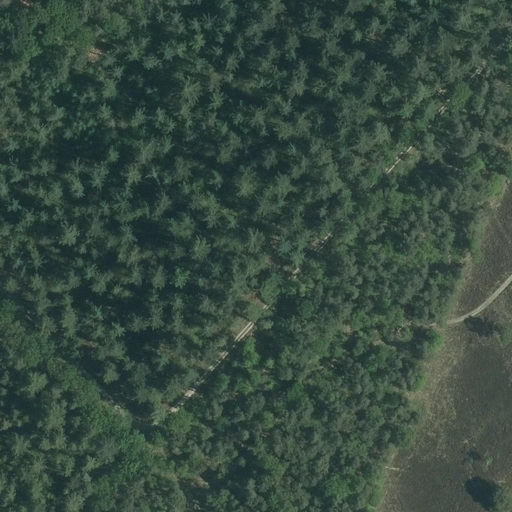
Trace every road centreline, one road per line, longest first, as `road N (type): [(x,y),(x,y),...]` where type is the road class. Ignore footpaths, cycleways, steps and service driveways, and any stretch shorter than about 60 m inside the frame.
road 1 (track): [(511,32),(145,436),(194,501)]
road 2 (track): [(194,501),(328,366),(466,317),(511,277)]
road 3 (track): [(0,285),(145,436)]
